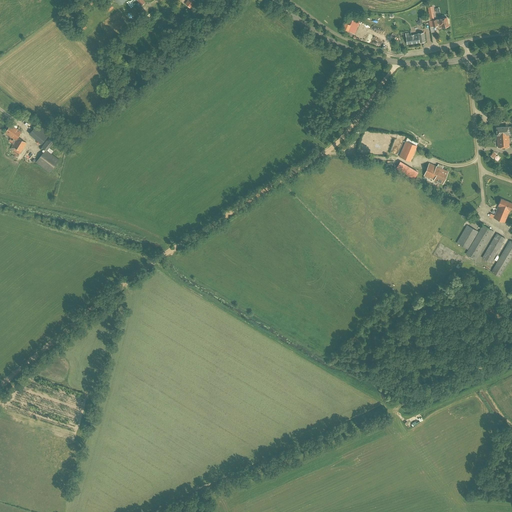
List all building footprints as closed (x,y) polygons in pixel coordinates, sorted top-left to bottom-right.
[(190,8),(196,1),(194,0),(187,0),(185,4),(190,8)] [(106,13),(113,7),(110,3),(103,9),(106,13)] [(433,20),(432,13),(429,14),(430,21),(428,21),(430,27),(438,26),(436,19),(433,20)] [(448,26),(446,17),(438,19),(439,26),(441,25),(442,27),(448,26)] [(345,23),(342,29),(348,31),(350,25),(351,24),(345,22),(345,23)] [(411,36),(411,32),(405,33),(406,37),(407,44),(419,42),(419,43),(425,42),(424,32),(417,33),(417,35),(411,36)] [(38,123),(29,134),(41,144),(50,134),(38,123)] [(26,143),(18,137),(21,132),(10,125),(5,133),(13,139),(12,140),(10,139),(8,142),(12,144),(10,148),(20,154),(26,143)] [(511,128),(508,128),(508,126),(496,127),(496,135),(497,135),(508,135),(508,134),(509,134),(511,134),(511,128)] [(362,137),(366,131),(361,128),(357,134),(362,137)] [(45,150),(35,162),(36,163),(49,173),(59,160),(51,154),(47,150),(49,148),(56,138),(51,134),(41,147),(45,150)] [(508,135),(497,135),(498,148),(509,147),(508,135)] [(412,144),(414,140),(410,139),(408,142),(405,141),(399,157),(410,161),(417,146),(412,144)] [(399,161),(395,169),(413,179),(417,172),(399,161)] [(442,184),(448,171),(439,168),(439,167),(429,163),(423,176),(433,180),(442,184)] [(510,211),(511,205),(511,203),(501,199),(498,205),(498,206),(493,218),(505,223),(510,210),(510,211)] [(479,232),(467,225),(456,243),(468,250),(465,254),(475,260),(493,231),(483,225),(479,232)] [(491,263),(505,238),(496,233),(482,258),(491,263)] [(500,277),(511,256),(511,242),(509,241),(491,272),(500,277)]
